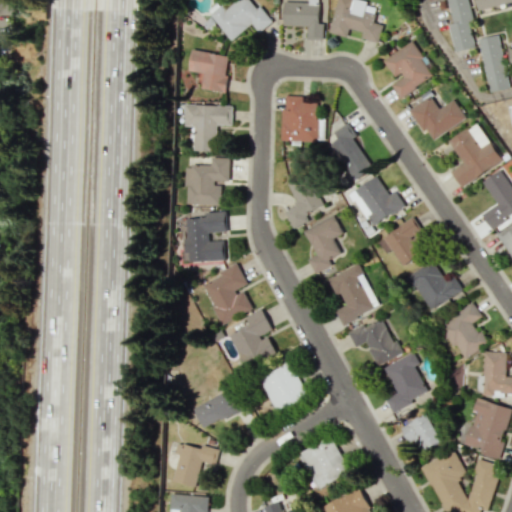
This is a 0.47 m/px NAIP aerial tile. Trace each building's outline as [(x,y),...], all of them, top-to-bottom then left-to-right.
[(231,40),(252,24),(259,32),(273,21),(260,6),(256,8),(249,0),(236,0),(225,9),(220,3),(208,12),(231,40)] [(284,1),(283,25),(308,26),(307,39),(323,39),(324,23),(319,23),(319,0),(308,0),(309,2),(284,1)] [(337,0),(329,32),(347,37),(350,28),(362,32),(361,38),(379,43),(383,24),(374,22),(378,4),(360,0),(337,0)] [(454,52),(474,47),(469,20),(473,19),(468,0),(447,0),(453,23),(449,24),(454,52)] [(511,0),(475,0),(477,9),(511,0)] [(478,37),(499,32),(511,87),(490,91),(478,37)] [(383,59),(396,79),(391,82),(399,97),(434,77),(413,41),(383,59)] [(200,89),(224,92),(228,54),(190,50),(187,71),(202,72),(200,89)] [(281,140),(317,141),(319,103),(308,103),(308,96),(286,95),(286,109),(281,109),(281,140)] [(467,118),(454,99),(439,109),(431,96),(409,110),(424,132),(427,129),(433,139),(467,118)] [(232,106),(183,104),(182,125),(192,126),(191,150),(214,150),(215,124),(231,125),(232,106)] [(373,167),(352,138),(357,135),(347,122),(325,139),(355,180),(373,167)] [(463,163),(451,171),(461,187),(502,160),(477,122),(449,141),(463,163)] [(184,204),(221,205),(221,182),(228,182),(229,157),(210,157),(210,165),(185,165),(184,204)] [(496,204),(481,214),(490,228),(511,213),(511,187),(500,169),(482,181),(496,204)] [(285,211),(293,228),(310,219),(306,213),(322,205),(307,173),(287,182),(298,205),(285,211)] [(395,191),(389,194),(377,175),(350,193),(372,227),(405,205),(395,191)] [(225,260),(224,240),(208,240),(208,232),(226,231),(225,211),(204,212),(204,217),(183,218),(185,254),(187,253),(187,261),(225,260)] [(304,229),(316,255),(308,258),(315,273),(332,265),(328,258),(341,253),(334,237),(342,234),(334,215),(304,229)] [(393,249),(402,265),(423,253),(419,246),(427,242),(413,219),(377,239),(385,253),(393,249)] [(511,223),(497,233),(511,257),(511,223)] [(462,290),(454,275),(446,281),(432,260),(407,275),(429,310),(462,290)] [(328,278),(336,295),(341,293),(346,305),(336,310),(342,324),(380,306),(359,263),(328,278)] [(201,282),(221,324),(253,309),(243,288),(248,285),(238,265),(201,282)] [(461,360),(487,344),(473,321),(481,316),(473,303),(439,323),(461,360)] [(229,334),(246,369),(277,354),(267,333),(273,330),(262,308),(245,316),(249,324),(229,334)] [(378,365),(401,353),(382,316),(348,333),(355,347),(366,341),(378,365)] [(383,366),(396,392),(385,397),(392,413),(409,404),(411,407),(431,397),(416,366),(419,364),(413,351),(383,366)] [(506,352),(484,351),(482,375),(477,375),(476,393),(511,395),(511,375),(505,375),(506,352)] [(275,412),(308,399),(292,362),(259,376),(275,412)] [(202,428),(240,410),(227,383),(207,392),(210,399),(192,407),(202,428)] [(465,447),(499,455),(511,407),(476,398),(473,410),(474,410),(465,447)] [(401,427),(409,442),(413,440),(419,453),(442,441),(428,413),(401,427)] [(298,452),(316,489),(350,472),(332,435),(298,452)] [(194,486),(200,461),(215,465),(218,448),(200,444),(199,447),(176,442),(173,454),(177,455),(171,481),(194,486)] [(444,511),(480,511),(481,509),(488,511),(497,478),(494,472),(497,463),(477,458),(474,471),(475,474),(468,500),(459,483),(462,473),(465,472),(455,450),(422,467),(444,511)] [(324,506),(327,511),(371,511),(359,488),(324,506)]
